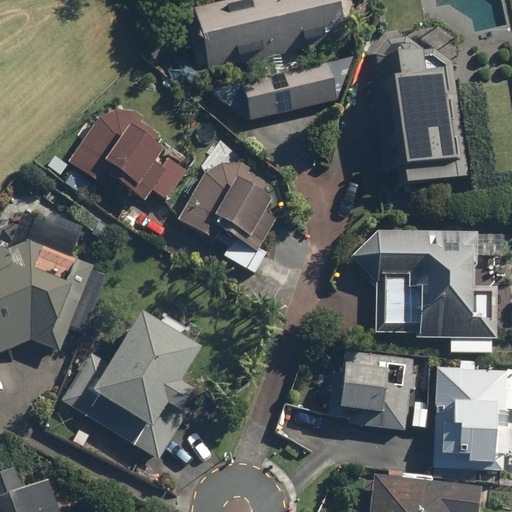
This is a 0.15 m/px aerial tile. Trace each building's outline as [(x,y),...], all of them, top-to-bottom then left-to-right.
[(243,0),(187,13),(194,42),(187,43),(194,72),(200,71),(201,77),(356,42),(346,0),(243,0)] [(390,174),(393,192),(468,180),(451,82),(434,85),(433,76),(420,79),(414,40),(369,47),(375,85),(364,87),(379,176),(390,174)] [(240,91),(249,124),(334,102),(325,68),(240,91)] [(104,181),(126,197),(158,155),(150,149),(156,140),(136,126),(140,120),(130,114),(113,113),(98,119),(64,164),(98,189),(104,181)] [(186,175),(170,163),(147,194),(163,206),(186,175)] [(202,176),(173,223),(201,239),(205,231),(252,259),(257,250),(245,242),(273,195),(242,177),(245,172),(235,168),(216,166),(202,176)] [(472,298),(474,233),(435,231),(434,253),(424,253),(425,231),(379,229),(349,260),(373,285),(371,337),(505,342),(505,328),(490,328),(491,289),(480,288),(479,299),(472,298)] [(0,358),(30,347),(56,354),(70,324),(89,272),(87,266),(42,250),(46,239),(24,231),(0,240),(0,358)] [(106,364),(87,353),(56,409),(155,465),(166,445),(147,435),(160,411),(174,419),(187,396),(175,390),(195,354),(132,318),(106,364)] [(382,361),(382,366),(362,365),(362,356),(340,354),(338,374),(322,373),(321,389),(327,389),(325,421),(341,422),(341,427),(352,428),(351,434),(403,438),(406,395),(412,395),(413,378),(408,378),(409,360),(390,358),(389,362),(382,361)] [(489,413),(511,414),(511,374),(434,370),(429,469),(486,472),(489,413)] [(20,495),(11,471),(0,474),(0,511),(47,511),(39,488),(20,495)] [(474,511),(477,490),(370,478),(366,511),(474,511)]
